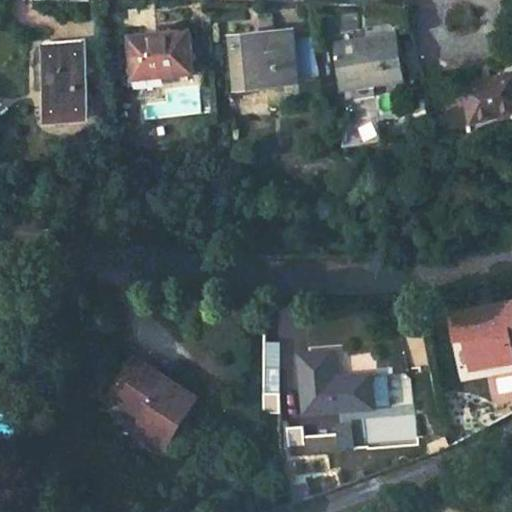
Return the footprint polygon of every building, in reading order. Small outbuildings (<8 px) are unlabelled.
[(235,86),(297,76),(296,72),(317,68),(310,27),(289,31),(288,22),(227,32),(235,86)] [(192,69),(188,27),(128,32),(131,73),(192,69)] [(399,34),(337,41),(342,81),(364,79),(364,86),(406,80),(399,34)] [(79,36),(42,41),(48,115),(86,112),(79,36)] [(511,78),(465,88),(472,124),(511,116),(511,78)] [(511,305),(465,314),(469,338),(479,336),(483,362),(511,357),(511,305)] [(334,352),(301,354),(308,414),(381,406),(377,370),(337,375),(334,352)] [(205,405),(141,363),(118,396),(150,417),(140,431),(172,453),(205,405)]
